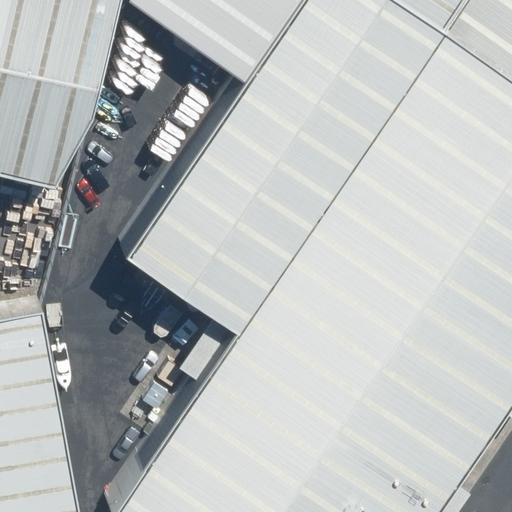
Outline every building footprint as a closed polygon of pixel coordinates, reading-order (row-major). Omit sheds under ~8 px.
[(117,0),(0,0),(0,151),(75,169),(117,0)] [(241,313),(446,5),(437,0),(283,0),(234,74),(125,237),(241,313)] [(283,0),(135,0),(134,4),(234,74),(283,0)] [(511,0),(449,0),(446,5),(511,49),(511,0)] [(419,511),(511,374),(511,49),(446,5),(241,313),(119,498),(140,511),(419,511)] [(84,511),(47,293),(0,301),(0,511),(84,511)]
